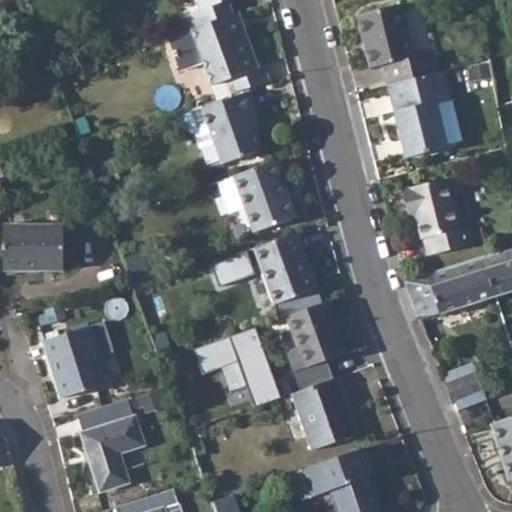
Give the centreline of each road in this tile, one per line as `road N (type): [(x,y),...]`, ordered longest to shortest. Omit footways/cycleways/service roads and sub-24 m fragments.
road 1 (residential): [(302,0),(376,291),(467,511)]
road 2 (residential): [(49,511),(30,433),(0,393)]
